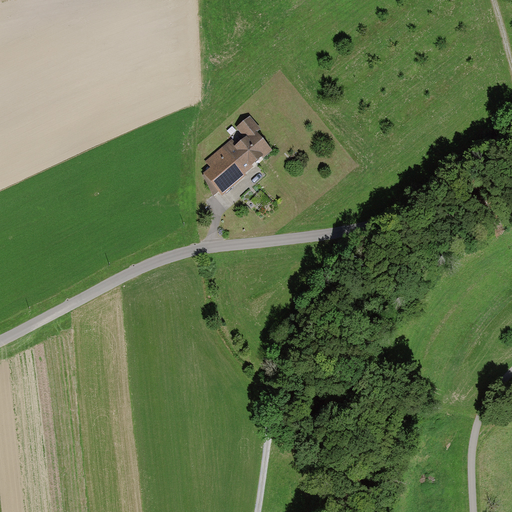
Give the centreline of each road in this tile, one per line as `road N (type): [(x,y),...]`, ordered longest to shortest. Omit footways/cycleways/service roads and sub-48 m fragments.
road 1 (unclassified): [(511,139),(404,217),(169,254),(0,340)]
road 2 (track): [(404,217),(330,297),(292,362),(269,424),(258,511)]
road 3 (unclassified): [(511,374),(476,419),(473,511)]
